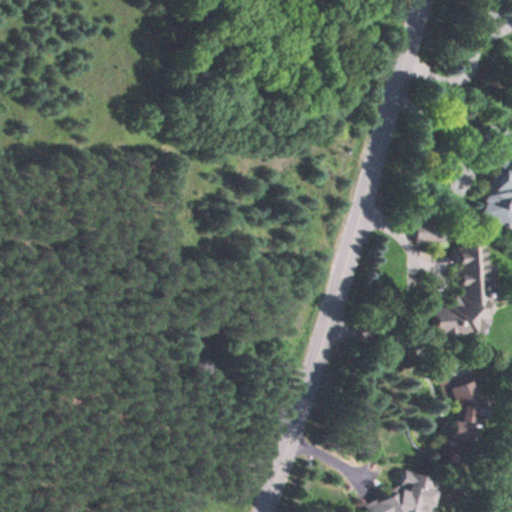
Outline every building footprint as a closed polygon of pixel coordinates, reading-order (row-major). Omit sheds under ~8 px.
[(482,200),(511,212),(511,157),(501,153),(482,200)] [(412,219),(412,242),(444,242),(444,219),(412,219)] [(452,246),(455,304),(430,306),(432,338),(490,335),(485,244),(452,246)] [(478,382),(451,381),(448,449),(475,450),(478,382)] [(430,511),(436,492),(404,482),(395,511),(430,511)]
